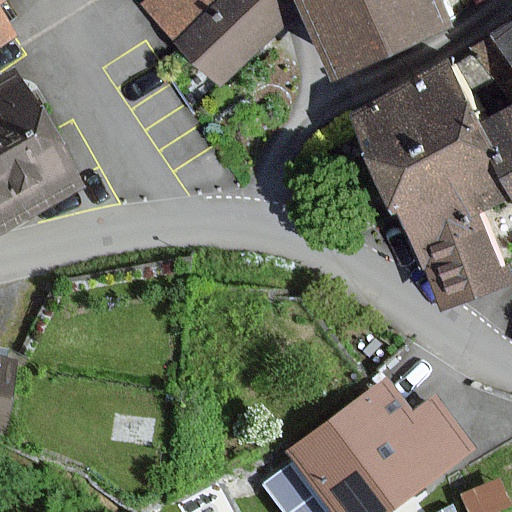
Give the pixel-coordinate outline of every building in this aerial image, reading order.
[(0,0),(0,40),(14,31),(0,10),(0,0)] [(156,0),(152,5),(184,38),(223,0),(156,0)] [(287,0),(223,0),(184,38),(226,82),(299,12),(287,0)] [(462,0),(316,0),(348,75),(471,19),(462,0)] [(500,81),(511,74),(511,41),(504,29),(460,55),(481,90),(500,81)] [(506,152),(511,150),(511,144),(495,113),(481,90),(460,55),(363,110),(406,203),(506,152)] [(9,76),(0,81),(0,221),(71,179),(9,76)] [(511,144),(511,150),(506,152),(511,165),(511,104),(495,113),(511,144)] [(511,262),(490,207),(511,196),(511,165),(506,152),(406,203),(402,203),(451,308),(511,283),(511,262)] [(14,361),(0,358),(0,441),(1,442),(14,361)] [(384,511),(471,449),(432,397),(407,416),(382,383),(287,453),(331,511),(384,511)] [(498,481),(462,494),(468,511),(484,511),(507,504),(498,481)]
